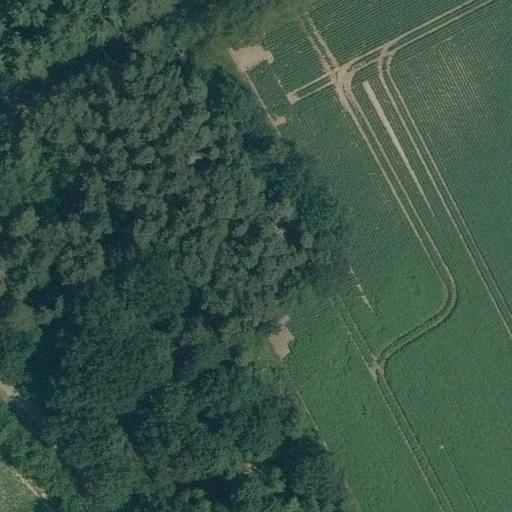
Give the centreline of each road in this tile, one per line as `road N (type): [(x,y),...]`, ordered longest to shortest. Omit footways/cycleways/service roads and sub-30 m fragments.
road 1 (tertiary): [(0,106),(202,0)]
road 2 (unclassified): [(0,374),(126,511)]
